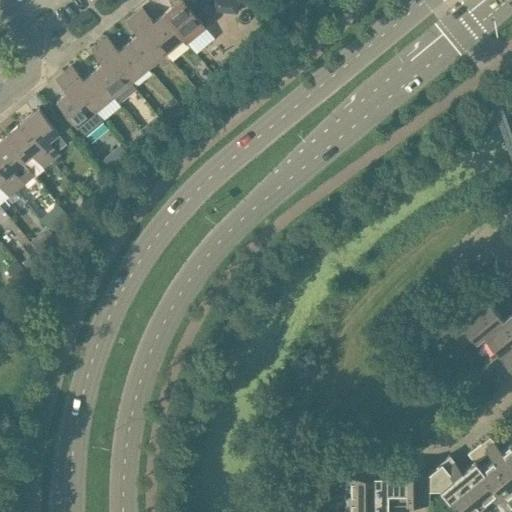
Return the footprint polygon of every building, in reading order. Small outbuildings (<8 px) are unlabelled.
[(186,3),(189,0),(169,0),(173,4),(163,12),(183,36),(182,37),(186,41),(205,25),(186,3)] [(225,0),(224,11),(237,13),(238,0),(225,0)] [(142,6),(134,13),(165,51),(182,37),(183,36),(163,12),(154,20),(142,6)] [(148,65),(165,51),(134,13),(126,19),(138,33),(128,41),(148,65)] [(130,80),(148,65),(128,41),(118,49),(107,35),(99,42),(130,80)] [(130,80),(99,42),(91,48),(102,62),(93,70),(112,94),(118,101),(136,87),(130,80)] [(95,108),(112,94),(93,70),(83,78),(72,64),(64,71),(95,108)] [(104,119),(95,108),(64,71),(56,77),(67,91),(57,100),(85,134),(104,119)] [(169,111),(178,103),(173,96),(164,104),(169,111)] [(39,107),(21,122),(51,159),(60,153),(48,139),(59,130),(39,107)] [(44,166),(51,159),(21,122),(3,136),(23,160),(32,152),(44,166)] [(146,124),(142,127),(147,134),(154,129),(151,125),(146,124)] [(3,136),(0,138),(0,168),(16,188),(24,182),(13,168),(23,160),(3,136)] [(117,161),(128,152),(123,147),(120,143),(109,152),(112,156),(117,161)] [(0,184),(8,195),(16,188),(0,168),(0,184)] [(64,209),(47,223),(56,233),(73,219),(64,209)] [(58,246),(44,228),(30,239),(49,263),(58,246)] [(38,252),(25,262),(33,272),(46,262),(38,252)] [(476,341),(484,335),(483,334),(503,318),(503,317),(487,298),(449,329),(455,336),(465,328),(476,341)] [(511,312),(511,311),(503,317),(503,318),(483,334),(484,335),(499,353),(511,342),(511,312)] [(511,342),(499,353),(511,368),(511,342)] [(511,440),(501,449),(495,441),(489,434),(484,438),(511,471),(511,440)] [(473,459),(496,488),(503,496),(511,487),(511,471),(484,438),(467,452),(473,459)] [(480,502),(496,488),(473,459),(461,468),(449,453),(444,458),(480,502)] [(467,511),(480,502),(444,458),(427,471),(427,487),(429,487),(440,487),(460,511),(467,511)] [(421,471),(407,471),(350,472),(350,511),(387,511),(388,500),(420,500),(427,500),(429,500),(429,487),(427,487),(427,471),(421,471)] [(316,499),(316,490),(303,490),(303,499),(316,499)] [(329,490),(316,490),(316,499),(329,499),(329,490)]
